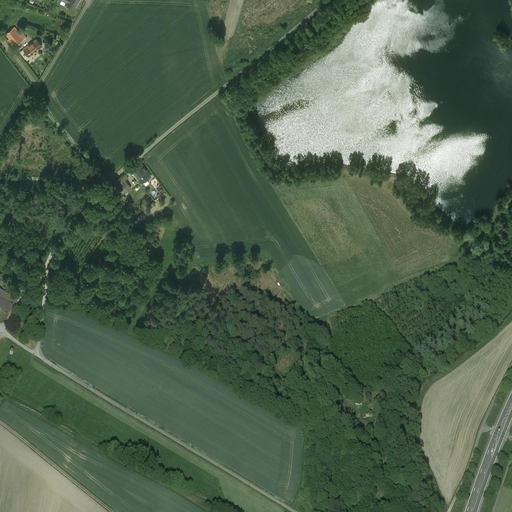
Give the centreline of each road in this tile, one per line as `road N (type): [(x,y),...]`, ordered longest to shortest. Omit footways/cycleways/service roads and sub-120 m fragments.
road 1 (unclassified): [(295,511),(41,355),(49,261),(92,197)]
road 2 (unclassified): [(112,178),(329,0)]
road 3 (track): [(306,511),(305,375),(329,345)]
road 4 (track): [(0,421),(111,511)]
